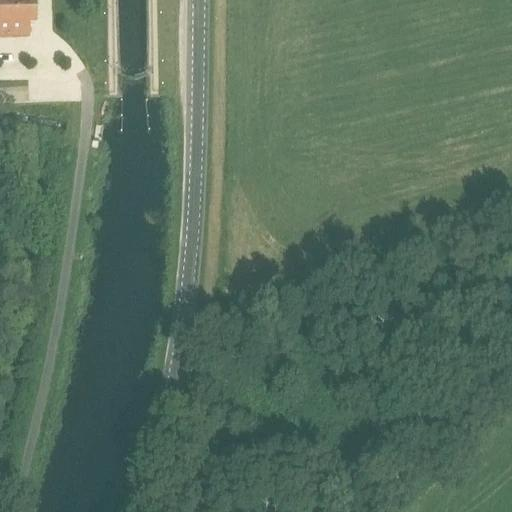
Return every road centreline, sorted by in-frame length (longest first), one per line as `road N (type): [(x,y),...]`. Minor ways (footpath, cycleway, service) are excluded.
road 1 (residential): [(13,511),(56,325),(87,95),(68,62),(44,46),(1,47)]
road 2 (tertiary): [(139,511),(176,358),(190,244),(196,0)]
road 3 (unclassified): [(0,377),(24,167),(21,153),(0,139)]
